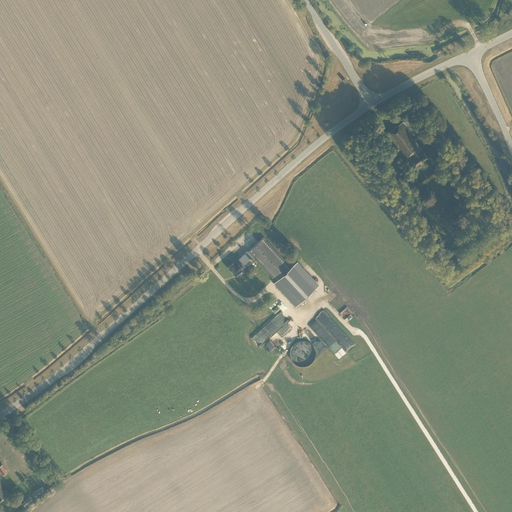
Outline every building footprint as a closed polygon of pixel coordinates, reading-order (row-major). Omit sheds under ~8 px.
[(419,128),(410,116),(387,134),(405,158),(410,155),(413,159),(412,160),(417,166),(428,157),(423,151),(423,152),(415,142),(417,141),(411,134),(419,128)] [(456,190),(453,185),(447,189),(450,194),(456,190)] [(269,231),(264,237),(292,267),(297,261),(269,231)] [(248,251),(253,256),(276,281),(292,267),(264,237),(248,251)] [(245,266),(244,265),(253,256),(248,251),(238,259),(240,261),(236,264),(234,262),(228,267),(236,275),(242,270),(241,269),(245,266)] [(293,265),(292,267),(276,281),(274,283),(295,306),(315,288),(293,265)] [(333,335),(341,329),(337,324),(329,330),(333,335)] [(285,346),(291,338),(285,333),(279,342),(285,346)] [(331,335),(324,342),(335,353),(342,347),(331,335)] [(293,350),(292,350),(301,366),(318,356),(307,338),(292,347),(293,350)] [(32,457),(29,459),(35,467),(38,465),(32,457)] [(48,479),(42,473),(39,476),(45,482),(48,479)] [(0,500),(9,494),(5,488),(8,487),(0,474),(0,500)] [(8,476),(5,478),(10,486),(13,484),(8,476)] [(42,487),(34,493),(36,496),(44,490),(42,487)] [(25,505),(32,499),(30,496),(23,502),(25,505)]
